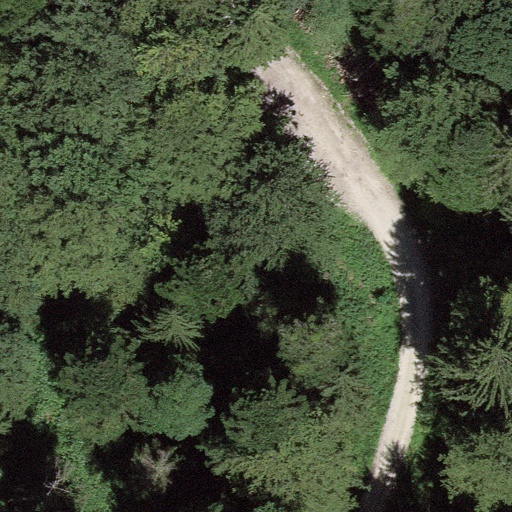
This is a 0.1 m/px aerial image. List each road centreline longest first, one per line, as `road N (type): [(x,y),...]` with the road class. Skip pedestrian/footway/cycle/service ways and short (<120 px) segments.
road 1 (track): [(372,511),(432,301),(431,260),(404,231),(344,193),(255,166),(0,141)]
road 2 (track): [(217,0),(285,91),(344,193)]
